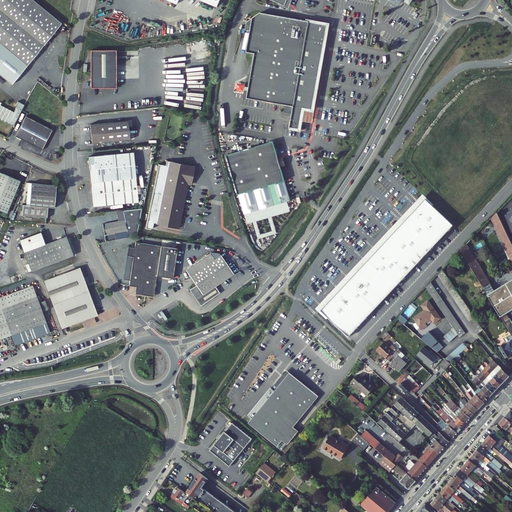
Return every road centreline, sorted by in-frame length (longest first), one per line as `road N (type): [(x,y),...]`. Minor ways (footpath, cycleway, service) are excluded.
road 1 (primary): [(314,234),(419,59)]
road 2 (primary): [(174,368),(257,309),(314,234)]
road 3 (primary): [(314,234),(242,312),(193,338),(162,342)]
road 4 (unclassified): [(69,169),(84,0)]
road 5 (unclassified): [(125,305),(83,233),(69,169)]
road 6 (primary): [(0,401),(95,381),(133,382)]
road 7 (residential): [(365,358),(459,446)]
road 8 (primary): [(126,355),(2,389)]
